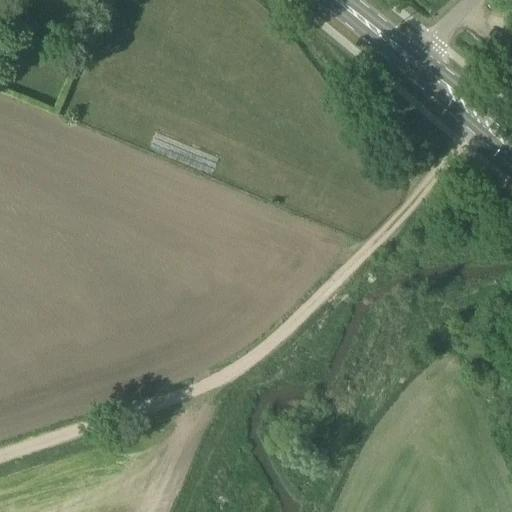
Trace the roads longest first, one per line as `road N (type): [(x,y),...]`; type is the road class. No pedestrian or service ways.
road 1 (track): [(0,455),(202,388),(238,368),(357,264),(463,145)]
road 2 (primary): [(511,142),(413,65)]
